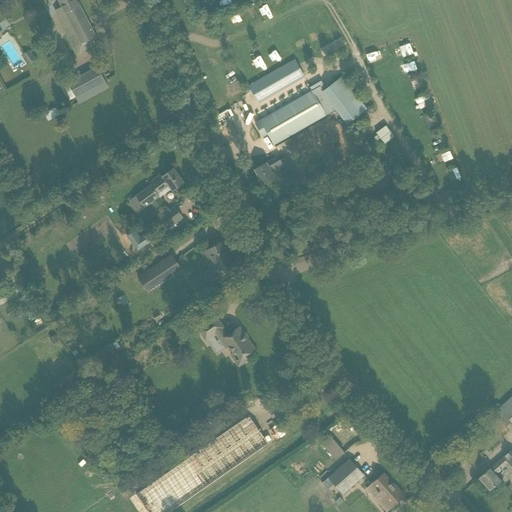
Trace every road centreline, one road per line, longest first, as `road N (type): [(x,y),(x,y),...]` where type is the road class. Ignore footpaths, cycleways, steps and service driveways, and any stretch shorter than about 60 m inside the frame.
road 1 (unclassified): [(272,280),(137,0)]
road 2 (unclassified): [(459,511),(311,342),(272,280)]
road 3 (unclassified): [(272,280),(377,236),(511,200)]
